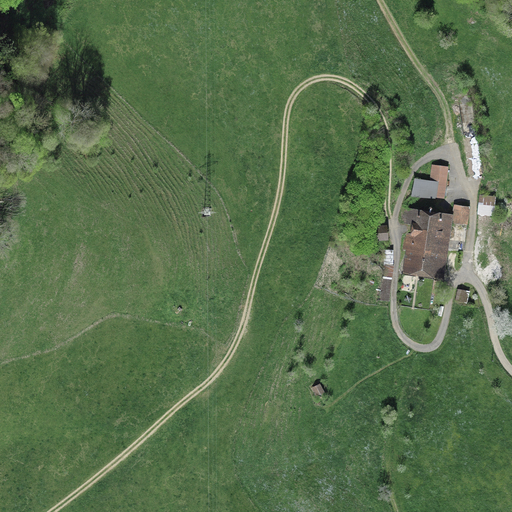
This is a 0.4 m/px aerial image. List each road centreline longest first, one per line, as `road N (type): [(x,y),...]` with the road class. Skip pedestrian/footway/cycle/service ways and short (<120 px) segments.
road 1 (track): [(394,225),(377,111),(345,80),(307,81),(286,113),(276,204),(233,347),(213,375),(51,511)]
road 2 (track): [(379,0),(447,104),(446,153)]
road 3 (track): [(415,346),(391,432),(390,480),(400,511)]
